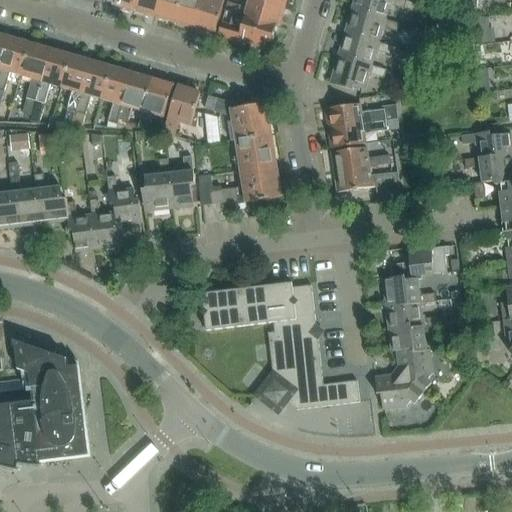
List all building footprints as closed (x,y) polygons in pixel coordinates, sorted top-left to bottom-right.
[(113,0),(113,4),(131,10),(131,8),(135,9),(134,11),(135,11),(138,0),(113,0)] [(138,0),(135,11),(150,15),(151,13),(155,14),(154,16),(155,17),(159,0),(138,0)] [(175,22),(181,0),(159,0),(155,17),(156,15),(160,16),(159,18),(175,22)] [(195,28),(202,0),(181,0),(175,22),(190,27),(191,25),(195,26),(194,28),(195,28)] [(215,34),(216,32),(224,0),(202,0),(195,28),(196,26),(200,28),(200,30),(215,34)] [(284,7),(259,0),(247,0),(245,9),(228,3),(225,12),(278,27),(277,26),(278,22),(280,23),(284,7)] [(418,5),(406,1),(401,0),(355,0),(351,14),(371,20),(372,17),(385,20),(388,9),(390,9),(391,6),(416,13),(418,5)] [(465,0),(465,8),(477,8),(477,0),(465,0)] [(225,12),(219,33),(269,48),(268,50),(269,50),(276,27),(278,28),(278,27),(243,17),(225,12)] [(351,14),(344,38),(364,44),(365,40),(378,43),(382,32),(383,32),(384,29),(397,33),(400,24),(385,20),(372,17),(371,20),(351,14)] [(428,20),(424,32),(433,34),(434,35),(437,23),(437,22),(428,20)] [(0,73),(11,37),(10,37),(10,39),(6,38),(6,36),(0,33),(0,73)] [(419,36),(414,53),(427,56),(432,39),(419,36)] [(11,37),(0,73),(0,91),(5,93),(11,75),(21,78),(31,43),(15,38),(15,40),(11,39),(11,37)] [(344,38),(337,61),(358,66),(359,63),(372,66),(375,55),(377,55),(378,52),(391,56),(393,47),(378,43),(365,40),(364,44),(344,38)] [(31,43),(21,78),(32,81),(27,100),(36,102),(51,49),(50,51),(46,49),(47,48),(31,43)] [(51,49),(36,102),(46,105),(51,86),(62,89),(72,55),(56,50),(55,52),(52,51),(52,49),(51,49)] [(72,55),(62,89),(73,93),(67,111),(77,114),(92,61),(91,62),(87,61),(88,59),(72,55)] [(92,61),(77,114),(86,117),(92,98),(102,101),(113,67),(97,62),(96,64),(92,63),(93,61),(92,61)] [(386,70),(372,66),(359,63),(358,66),(337,61),(330,84),(351,91),(353,87),(365,90),(368,78),(370,78),(371,75),(384,79),(386,70)] [(113,105),(108,123),(117,126),(133,73),(132,72),(132,74),(128,73),(128,71),(113,67),(102,101),(113,105)] [(419,74),(409,71),(407,76),(417,79),(419,74)] [(144,114),(153,81),(154,79),(137,74),(137,76),(133,75),(133,73),(117,126),(127,128),(132,110),(143,113),(144,114)] [(138,129),(149,129),(153,116),(164,119),(171,94),(174,85),(158,80),(157,82),(153,81),(144,114),(143,113),(138,129)] [(489,81),(477,83),(478,94),(490,93),(489,81)] [(192,126),(198,102),(201,93),(184,88),(184,90),(180,88),(180,87),(178,86),(175,95),(164,134),(174,137),(179,123),(192,126)] [(209,97),(205,110),(213,112),(216,99),(209,97)] [(216,99),(213,112),(220,114),(224,101),(216,99)] [(27,100),(23,113),(32,116),(36,102),(27,100)] [(224,101),(220,114),(231,117),(230,110),(232,110),(231,104),(224,101)] [(32,116),(30,123),(37,123),(40,123),(42,117),(46,105),(36,102),(32,116)] [(267,104),(237,109),(232,110),(230,110),(231,117),(235,142),(272,135),(267,104)] [(360,104),(325,109),(327,123),(329,123),(330,129),(384,122),(382,112),(361,115),(360,104)] [(397,105),(382,107),(382,112),(384,122),(399,120),(397,105)] [(65,120),(62,129),(72,129),(72,130),(77,114),(67,111),(65,120)] [(77,114),(72,130),(82,130),(86,117),(77,114)] [(399,120),(384,122),(385,132),(387,131),(400,130),(399,120)] [(331,135),(329,135),(331,149),(366,145),(365,135),(385,132),(384,122),(330,129),(331,135)] [(478,147),(479,159),(480,159),(492,158),(493,161),(511,159),(511,141),(511,134),(490,137),(490,133),(461,137),(463,145),(476,144),(476,147),(478,147)] [(28,135),(10,137),(11,149),(29,147),(28,135)] [(272,135),(235,142),(244,187),(222,190),(221,187),(213,188),(214,205),(222,204),(223,203),(227,202),(227,203),(236,202),(237,205),(282,198),(277,171),(278,171),(276,162),(272,135)] [(103,137),(92,136),(92,146),(104,146),(103,137)] [(81,137),(69,139),(70,152),(83,151),(81,137)] [(54,152),(53,139),(39,141),(41,153),(54,152)] [(369,168),(370,169),(371,169),(378,168),(378,167),(391,164),(390,156),(368,159),(367,148),(334,153),(334,155),(332,158),(333,165),(336,167),(337,173),(369,168)] [(170,174),(169,174),(171,188),(167,188),(169,210),(174,209),(173,206),(177,206),(178,209),(194,207),(191,186),(195,185),(193,175),(191,157),(182,158),(184,172),(170,174)] [(480,159),(479,159),(464,160),(466,169),(479,167),(479,171),(481,170),(483,183),(483,184),(483,183),(495,182),(495,186),(499,186),(499,185),(511,183),(511,159),(493,161),(492,158),(480,159)] [(143,190),(144,202),(145,212),(150,212),(149,209),(153,209),(154,211),(169,210),(167,188),(171,188),(169,174),(170,174),(168,160),(159,161),(160,175),(144,176),(146,190),(143,190)] [(18,163),(8,164),(10,179),(20,178),(18,163)] [(401,198),(399,183),(386,184),(385,175),(371,177),(370,173),(372,173),(371,169),(370,169),(369,168),(337,173),(338,180),(336,182),(337,189),(339,191),(340,193),(377,188),(379,200),(400,198),(401,198)] [(397,174),(385,175),(386,184),(399,183),(397,174)] [(34,176),(36,190),(38,203),(42,202),(45,224),(61,222),(60,220),(64,219),(64,222),(68,221),(66,204),(68,203),(67,199),(63,200),(62,187),(45,189),(44,175),(34,176)] [(199,177),(200,186),(212,184),(211,175),(199,177)] [(118,226),(122,226),(142,224),(140,202),(136,202),(134,190),(118,192),(116,177),(107,178),(111,207),(115,206),(115,212),(116,212),(118,226)] [(10,179),(12,192),(14,205),(18,205),(21,227),(37,225),(36,223),(40,222),(41,225),(45,224),(42,202),(38,203),(36,190),(21,192),(20,178),(10,179)] [(474,192),(484,191),(483,183),(483,184),(483,183),(473,184),(474,192)] [(511,183),(499,185),(499,186),(503,217),(505,232),(511,231),(511,183)] [(214,205),(213,188),(212,184),(200,186),(201,196),(202,206),(214,205)] [(474,192),(475,200),(485,199),(484,191),(474,192)] [(0,229),(13,228),(13,225),(16,225),(17,228),(21,227),(18,205),(14,205),(12,192),(0,193),(0,229)] [(125,246),(122,226),(118,226),(116,212),(115,212),(100,214),(99,200),(90,201),(91,215),(92,215),(94,228),(98,227),(100,249),(116,248),(116,245),(120,244),(120,247),(125,246)] [(68,221),(69,232),(73,232),(76,252),(92,250),(92,248),(96,247),(96,250),(100,249),(98,227),(94,228),(92,215),(91,215),(77,216),(76,203),(68,203),(66,204),(68,221)] [(511,231),(505,232),(497,233),(498,242),(506,241),(511,288),(511,287),(511,231)] [(431,245),(412,248),(408,248),(410,263),(393,265),(394,278),(404,277),(405,282),(418,280),(418,281),(422,280),(422,276),(447,273),(445,256),(449,256),(448,247),(432,249),(431,245)] [(459,271),(458,262),(458,261),(451,261),(452,272),(459,271)] [(404,277),(394,278),(383,279),(386,304),(407,301),(408,305),(420,304),(435,302),(434,294),(421,295),(421,292),(419,292),(418,281),(418,280),(405,282),(404,277)] [(297,411),(360,402),(357,381),(323,385),(317,338),(322,333),(316,328),(311,286),(293,288),(292,283),(202,294),(204,309),(200,313),(205,317),(206,331),(273,323),(275,333),(268,334),(273,374),(256,396),(278,413),(286,402),(297,411)] [(511,287),(511,288),(506,288),(508,303),(501,304),(503,322),(504,322),(504,321),(511,320),(511,287)] [(408,305),(407,301),(386,304),(389,328),(410,325),(411,329),(423,328),(438,326),(437,318),(424,319),(424,316),(422,316),(420,304),(408,305)] [(411,329),(410,325),(389,328),(392,352),(397,351),(416,349),(416,353),(429,351),(430,352),(441,350),(440,341),(427,343),(427,340),(425,340),(423,328),(411,329)] [(494,326),(478,328),(479,340),(496,338),(494,326)] [(0,468),(6,470),(20,473),(20,471),(19,470),(19,468),(20,466),(43,469),(44,466),(41,466),(41,463),(90,457),(87,435),(85,413),(82,390),(78,362),(77,362),(78,366),(71,367),(71,363),(21,343),(14,341),(16,356),(18,370),(22,372),(30,374),(32,397),(33,402),(0,406),(0,468)] [(399,369),(396,373),(424,394),(431,384),(427,381),(432,374),(430,352),(429,351),(416,353),(416,349),(397,351),(399,369)] [(383,410),(384,410),(406,407),(411,401),(416,404),(424,394),(396,373),(394,376),(375,378),(377,395),(381,395),(383,410)]
